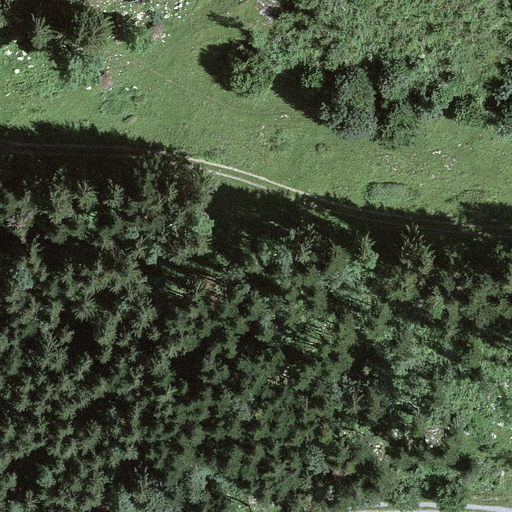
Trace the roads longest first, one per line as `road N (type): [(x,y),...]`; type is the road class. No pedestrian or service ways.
road 1 (track): [(0,136),(180,155),(364,215),(511,230)]
road 2 (track): [(486,511),(332,511)]
